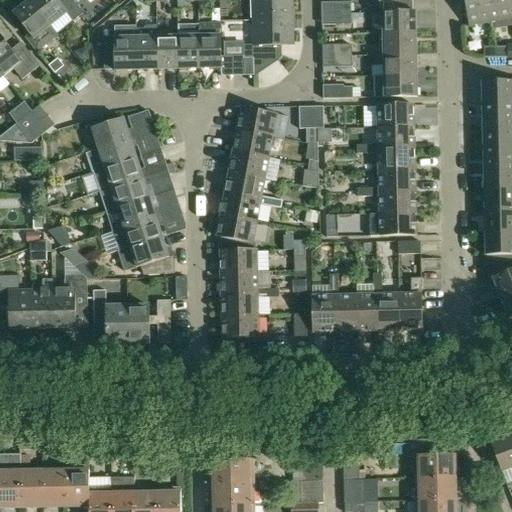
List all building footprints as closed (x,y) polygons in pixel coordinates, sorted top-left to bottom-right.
[(51,27),(68,14),(74,22),(83,14),(74,3),(71,0),(64,0),(60,4),(56,0),(32,0),(31,1),(51,27)] [(198,0),(198,2),(198,8),(210,8),(216,1),(216,0),(198,0)] [(252,0),(252,21),(292,20),(291,0),(252,0)] [(383,4),(383,13),(413,12),(412,0),(377,0),(381,3),(382,2),(383,4)] [(464,0),(469,27),(491,22),(486,0),(464,0)] [(511,18),(508,0),(486,0),(491,22),(492,30),(511,27),(511,18)] [(58,36),(51,27),(31,1),(14,14),(31,36),(27,39),(37,52),(58,36)] [(331,3),(331,14),(351,14),(351,3),(331,3)] [(415,12),(413,12),(383,13),(383,35),(416,34),(415,12)] [(351,25),(351,14),(331,14),(331,25),(351,25)] [(282,58),(282,46),(293,46),(292,20),(252,21),(253,46),(244,46),(243,56),(253,56),(253,77),(282,58)] [(231,57),(221,57),(220,24),(199,24),(199,36),(200,70),(232,69),(231,57)] [(177,25),(178,37),(179,70),(200,70),(199,36),(198,36),(197,25),(177,25)] [(104,70),(115,70),(115,72),(137,71),(136,26),(114,27),(114,41),(103,40),(104,70)] [(156,26),(146,26),(136,26),(137,71),(158,71),(157,37),(156,26)] [(383,35),(383,56),(416,55),(416,34),(383,35)] [(22,80),(40,66),(25,48),(16,55),(0,35),(0,72),(4,77),(13,69),(22,80)] [(178,37),(157,37),(158,71),(179,70),(178,37)] [(331,45),(332,57),(352,56),(351,45),(331,45)] [(483,59),(495,59),(495,47),(483,48),(483,59)] [(495,59),(507,58),(507,47),(495,47),(495,59)] [(89,60),(89,48),(78,51),(83,62),(89,60)] [(383,56),(384,77),(416,76),(416,55),(383,56)] [(352,68),(352,56),(332,57),(332,68),(352,68)] [(58,60),(49,67),(55,74),(64,67),(58,60)] [(375,98),(384,98),(417,98),(416,76),(384,77),(374,77),(375,98)] [(511,81),(482,82),(483,105),(511,104),(511,81)] [(323,100),(353,99),(352,87),(343,88),(343,86),(323,86),(323,100)] [(16,125),(23,135),(47,116),(40,106),(32,112),(24,102),(9,115),(17,124),(16,125)] [(511,104),(483,105),(483,126),(511,125),(511,104)] [(413,106),(377,106),(378,128),(414,128),(413,106)] [(311,107),(298,108),(299,130),(307,130),(307,145),(308,145),(308,144),(318,146),(317,130),(311,130),(311,107)] [(317,130),(324,129),(323,107),(311,107),(311,130),(317,130)] [(242,109),(238,131),(272,138),(277,116),(242,109)] [(31,145),(42,136),(55,126),(47,116),(23,135),(31,145)] [(92,130),(98,149),(98,150),(130,139),(124,119),(92,130)] [(152,123),(142,126),(147,144),(158,141),(152,123)] [(511,125),(483,126),(484,148),(511,147),(511,125)] [(131,129),(132,133),(137,147),(147,144),(142,126),(131,129)] [(378,128),(378,146),(367,146),(367,154),(378,154),(378,150),(414,149),(414,128),(378,128)] [(238,131),(233,152),(268,159),(272,138),(238,131)] [(137,159),(130,139),(98,150),(98,149),(86,153),(93,173),(137,159)] [(318,146),(308,144),(308,145),(306,160),(309,161),(309,166),(318,168),(318,146)] [(357,154),(367,154),(367,146),(357,146),(357,154)] [(511,147),(484,148),(484,169),(511,168),(511,147)] [(378,154),(379,172),(415,171),(414,149),(378,150),(378,154)] [(229,173),(264,180),(276,182),(280,161),(268,159),(233,152),(229,173)] [(143,179),(137,159),(93,173),(99,193),(143,179)] [(165,161),(155,165),(160,182),(171,178),(165,161)] [(144,169),(145,172),(150,185),(160,182),(155,165),(144,169)] [(319,189),(318,173),(318,168),(309,166),(308,171),(305,171),(303,187),(319,189)] [(511,168),(484,169),(485,191),(511,190),(511,168)] [(379,172),(379,189),(368,189),(369,197),(379,197),(379,193),(415,192),(415,171),(379,172)] [(260,201),(261,197),(264,180),(229,173),(225,195),(260,201)] [(149,198),(143,179),(99,193),(106,213),(149,198)] [(32,183),(32,195),(44,195),(44,182),(32,183)] [(358,198),(369,197),(368,189),(358,189),(358,198)] [(511,190),(485,191),(485,213),(511,212),(511,190)] [(379,197),(380,215),(416,214),(415,192),(379,193),(379,197)] [(270,207),(272,199),(261,197),(260,201),(225,195),(221,216),(256,222),(259,205),(270,207)] [(156,218),(149,198),(106,213),(112,233),(156,218)] [(272,199),(270,207),(281,209),(282,201),(272,199)] [(178,202),(168,205),(173,222),(183,220),(178,202)] [(158,208),(159,212),(162,225),(173,222),(168,205),(158,208)] [(317,224),(319,213),(307,211),(305,222),(317,224)] [(511,212),(485,213),(485,234),(511,233),(511,212)] [(380,237),(416,236),(416,214),(380,215),(380,237)] [(252,244),(256,222),(221,216),(217,238),(252,244)] [(34,218),(34,230),(43,230),(43,218),(34,218)] [(162,238),(156,218),(112,233),(116,243),(119,246),(121,251),(130,248),(162,238)] [(52,234),(57,242),(65,238),(60,230),(52,234)] [(326,238),(337,238),(337,230),(326,230),(326,238)] [(39,233),(26,234),(27,243),(40,242),(39,233)] [(484,257),(483,269),(511,262),(511,233),(485,234),(486,256),(484,257)] [(284,251),(294,250),(305,250),(305,241),(294,241),(294,236),(283,237),(284,251)] [(127,272),(137,269),(140,267),(143,275),(174,274),(174,255),(171,247),(166,249),(162,238),(130,248),(121,251),(127,272)] [(30,245),(30,250),(30,253),(45,253),(45,262),(52,262),(52,241),(47,241),(30,245)] [(420,242),(398,243),(398,255),(421,255),(420,242)] [(305,258),(305,250),(294,250),(294,258),(305,258)] [(256,251),(221,251),(221,274),(257,273),(256,251)] [(74,267),(77,265),(80,261),(69,252),(64,259),(74,267)] [(75,267),(74,267),(83,276),(87,280),(97,280),(91,261),(88,263),(76,266),(75,267)] [(488,281),(493,279),(500,299),(511,294),(511,262),(483,269),(488,281)] [(76,329),(88,328),(88,299),(87,299),(87,280),(83,276),(81,276),(67,263),(67,276),(65,276),(65,290),(53,290),(54,330),(76,329)] [(257,294),(257,290),(257,273),(221,274),(222,295),(257,294)] [(373,274),(373,286),(382,286),(381,274),(373,274)] [(329,275),(330,286),(338,286),(338,275),(329,275)] [(0,307),(9,307),(10,331),(32,330),(31,291),(19,291),(18,277),(0,278),(0,307)] [(422,331),(421,278),(411,279),(411,295),(399,295),(400,332),(422,331)] [(106,324),(107,346),(129,345),(128,307),(106,308),(106,291),(93,292),(93,281),(88,281),(87,280),(87,299),(88,299),(94,300),(94,324),(106,324)] [(292,281),(293,294),(306,294),(306,280),(292,281)] [(330,297),(334,297),(335,333),(357,333),(356,296),(339,297),(338,286),(330,286),(330,297)] [(399,295),(382,296),(382,286),(373,286),(373,296),(377,296),(378,332),(400,332),(399,295)] [(53,290),(31,291),(32,330),(54,330),(53,290)] [(268,290),(257,290),(257,294),(222,295),(222,317),(258,316),(257,299),(268,299),(268,290)] [(268,290),(268,299),(279,298),(279,290),(268,290)] [(511,318),(511,294),(500,299),(508,320),(511,318)] [(373,296),(356,296),(357,333),(378,332),(377,296),(373,296)] [(312,297),(313,334),(335,333),(334,297),(330,297),(312,297)] [(171,325),(170,301),(158,301),(158,325),(171,325)] [(149,307),(128,307),(129,345),(150,345),(149,307)] [(294,338),(307,338),(307,315),(293,315),(294,338)] [(258,338),(258,316),(222,317),(223,339),(258,338)] [(56,426),(56,430),(55,437),(65,438),(66,427),(56,426)] [(502,473),(511,469),(511,438),(507,426),(499,429),(501,434),(488,439),(502,473)] [(20,428),(10,427),(9,439),(19,439),(19,438),(20,428)] [(76,428),(66,427),(65,438),(75,440),(76,428)] [(37,429),(20,428),(19,438),(19,439),(20,451),(31,450),(30,440),(36,441),(37,429)] [(111,434),(101,433),(88,432),(89,443),(100,443),(100,445),(111,445),(111,434)] [(122,434),(111,434),(111,445),(121,446),(122,434)] [(157,436),(147,436),(146,448),(156,449),(156,448),(157,436)] [(167,437),(157,436),(156,448),(156,449),(166,450),(167,437)] [(304,459),(304,468),(293,468),(293,481),(323,482),(321,442),(303,442),(304,459)] [(384,443),(366,443),(367,458),(385,458),(384,443)] [(0,507),(21,507),(20,469),(20,458),(20,456),(0,455),(0,507)] [(452,456),(415,457),(415,480),(453,479),(452,456)] [(30,458),(20,458),(20,469),(21,507),(44,507),(43,468),(30,469),(30,458)] [(359,458),(343,458),(343,481),(360,481),(359,458)] [(253,460),(214,461),(215,484),(253,483),(253,460)] [(67,506),(90,506),(90,491),(89,467),(66,468),(67,506)] [(66,468),(43,468),(44,507),(67,506),(66,468)] [(177,489),(158,490),(158,511),(181,511),(181,490),(184,490),(184,473),(176,473),(177,489)] [(113,491),(112,491),(112,511),(135,511),(135,490),(135,479),(113,479),(113,491)] [(415,480),(416,502),(454,502),(453,479),(415,480)] [(343,481),(344,504),(356,504),(356,502),(360,502),(360,481),(343,481)] [(215,484),(215,507),(254,506),(253,483),(215,484)] [(158,511),(158,490),(135,490),(135,511),(158,511)] [(112,511),(112,491),(90,491),(90,506),(89,511),(112,511)] [(324,494),(323,494),(311,494),(312,504),(312,505),(319,504),(324,504),(324,494)] [(453,511),(454,502),(416,502),(416,511),(453,511)]
